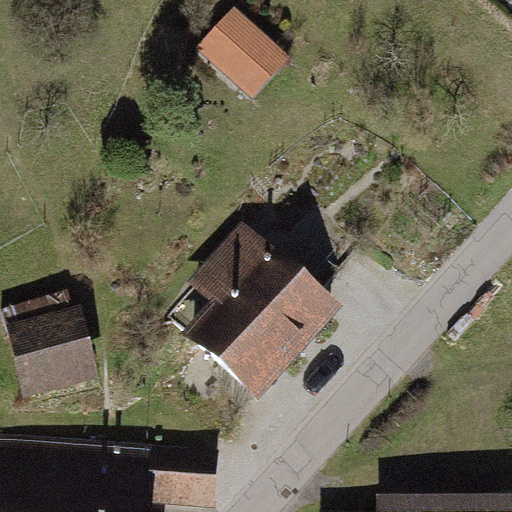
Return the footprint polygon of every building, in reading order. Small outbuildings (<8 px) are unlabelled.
[(279,54),(237,17),(205,52),(246,90),(279,54)] [(244,235),(207,276),(296,358),(333,316),(317,302),(365,247),(318,205),(270,258),(244,235)] [(259,399),(296,358),(207,276),(169,318),(259,399)] [(75,321),(12,336),(26,394),(88,380),(75,321)] [(219,459),(0,438),(0,511),(151,511),(153,499),(215,505),(219,459)]
